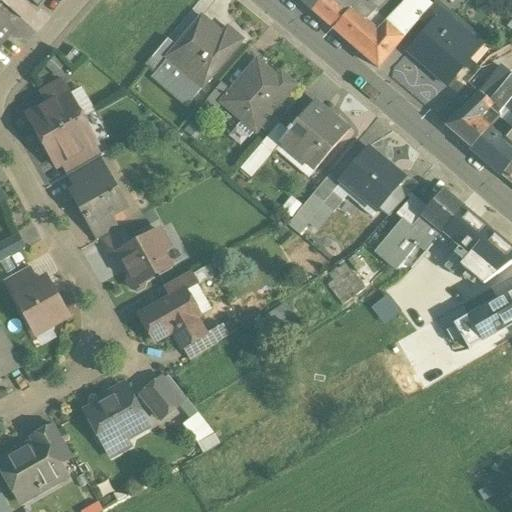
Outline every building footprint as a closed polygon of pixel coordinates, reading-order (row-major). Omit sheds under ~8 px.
[(315,0),(307,8),(311,12),(322,0),(315,0)] [(322,0),(311,12),(333,31),(347,16),(337,7),(329,0),(322,0)] [(424,0),(362,0),(347,15),(347,16),(333,31),(378,69),(397,45),(397,46),(417,22),(419,20),(432,7),(424,0)] [(344,0),(337,7),(347,16),(347,15),(362,0),(344,0)] [(432,7),(419,20),(428,28),(443,12),(434,5),(432,7)] [(428,28),(407,53),(447,87),(469,61),(464,57),(477,41),(443,12),(428,28)] [(0,42),(12,29),(0,18),(0,42)] [(221,35),(200,18),(176,47),(166,59),(166,60),(193,82),(197,77),(205,85),(241,41),(227,29),(221,35)] [(167,40),(150,59),(160,68),(166,60),(166,59),(176,47),(167,40)] [(74,49),(65,59),(73,67),(82,56),(74,49)] [(150,59),(144,67),(153,75),(160,68),(150,59)] [(193,82),(166,60),(160,68),(153,75),(151,78),(186,107),(205,85),(197,77),(193,82)] [(277,78),(257,61),(229,93),(219,105),(221,106),(241,123),(245,118),(259,129),(295,87),(280,74),(277,78)] [(511,77),(500,68),(480,96),(492,107),(489,109),(498,117),(504,110),(511,98),(511,77)] [(70,95),(63,82),(42,94),(48,105),(64,96),(65,97),(70,95)] [(220,85),(203,105),(215,114),(221,106),(219,105),(229,93),(220,85)] [(479,94),(445,128),(471,150),(487,132),(488,130),(477,120),(489,109),(492,107),(480,96),(479,94)] [(48,105),(27,117),(42,142),(79,121),(77,119),(79,113),(75,107),(70,106),(65,97),(64,96),(48,105)] [(348,132),(313,103),(288,133),(280,142),(281,143),(303,161),(306,158),(318,168),(348,132)] [(79,121),(42,142),(56,168),(63,165),(93,148),(88,137),(89,132),(86,126),(80,124),(79,121)] [(278,125),(231,181),(242,190),(281,143),(280,142),(288,133),(278,125)] [(488,130),(487,132),(493,138),(498,132),(492,126),(488,130)] [(471,150),(470,151),(470,152),(500,177),(502,176),(511,163),(511,146),(506,141),(500,147),(496,144),(497,142),(493,138),(487,132),(471,150)] [(93,148),(63,165),(69,176),(99,159),(100,158),(94,147),(93,148)] [(403,179),(369,150),(342,180),(375,208),(386,194),(390,198),(405,181),(403,179)] [(99,159),(69,176),(77,191),(107,174),(99,159)] [(511,163),(502,176),(511,184),(511,163)] [(77,191),(71,194),(91,229),(110,218),(121,212),(113,196),(118,193),(107,174),(77,191)] [(405,181),(390,198),(399,206),(417,186),(406,176),(403,179),(405,181)] [(328,177),(287,227),(299,237),(308,226),(317,234),(350,195),(328,177)] [(427,210),(417,222),(426,230),(430,225),(442,235),(463,210),(443,192),(427,210)] [(413,198),(396,217),(402,222),(411,229),(417,222),(427,210),(413,198)] [(442,235),(449,241),(469,258),(490,234),(463,210),(442,235)] [(110,218),(91,229),(98,242),(99,241),(117,231),(110,218)] [(373,256),(394,274),(417,247),(426,254),(442,235),(430,225),(426,230),(417,222),(411,229),(402,222),(373,256)] [(117,231),(99,241),(111,261),(117,257),(117,256),(132,248),(122,229),(117,231)] [(132,248),(117,256),(117,257),(129,278),(127,283),(130,289),(137,292),(142,288),(144,282),(169,268),(160,253),(167,249),(158,233),(132,248)] [(461,268),(479,282),(483,285),(511,263),(511,252),(490,234),(469,258),(461,268)] [(16,237),(0,246),(0,263),(23,250),(16,237)] [(6,275),(14,270),(9,260),(0,265),(6,275)] [(345,304),(366,289),(348,262),(326,278),(345,304)] [(30,269),(5,283),(14,299),(38,285),(30,269)] [(189,274),(164,287),(171,299),(184,291),(185,293),(197,287),(189,274)] [(511,278),(491,290),(497,300),(454,325),(469,351),(511,325),(511,278)] [(38,285),(14,299),(32,331),(47,323),(49,328),(66,318),(45,281),(38,285)] [(185,293),(184,291),(171,299),(140,317),(155,343),(172,333),(182,349),(204,336),(195,320),(199,318),(185,293)] [(18,363),(1,332),(0,332),(0,364),(4,371),(18,363)] [(181,403),(161,380),(140,397),(160,421),(181,403)] [(123,388),(113,394),(114,397),(86,413),(97,433),(96,433),(94,439),(97,444),(102,445),(103,445),(104,446),(120,437),(122,441),(146,428),(123,388)] [(54,427),(29,441),(33,448),(35,447),(48,469),(57,464),(58,465),(72,458),(54,427)] [(48,469),(35,447),(33,448),(12,459),(10,456),(0,461),(0,468),(7,481),(15,476),(26,495),(37,489),(39,494),(66,479),(58,465),(57,464),(48,469)] [(10,511),(1,495),(0,496),(0,511),(10,511)]
